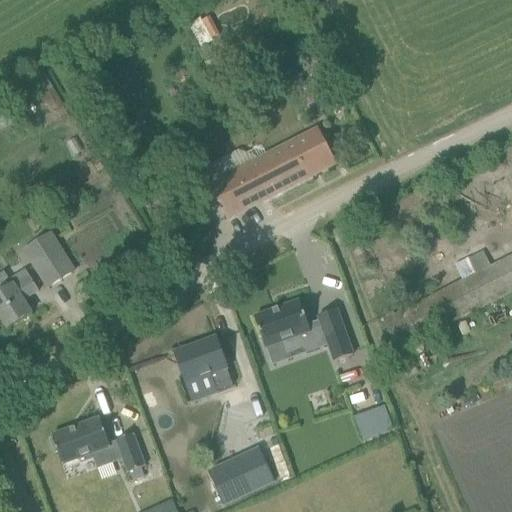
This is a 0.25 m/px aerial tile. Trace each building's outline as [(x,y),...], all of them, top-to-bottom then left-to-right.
[(211,16),(204,20),(211,33),(218,29),(211,16)] [(45,74),(33,81),(52,112),(63,105),(45,74)] [(210,185),(212,189),(219,202),(227,217),(228,219),(334,165),(325,147),(317,133),(288,148),(261,162),(256,160),(210,185)] [(58,243),(30,261),(46,286),(74,268),(58,243)] [(511,257),(383,322),(397,351),(511,292),(511,257)] [(38,292),(29,278),(25,272),(9,282),(4,273),(0,275),(0,318),(7,330),(30,315),(23,302),(38,292)] [(321,327),(310,331),(299,302),(254,318),(265,349),(282,343),(286,355),(304,349),(306,355),(328,347),(334,363),(353,356),(336,311),(317,317),(321,327)] [(175,355),(181,374),(186,384),(210,375),(216,392),(232,387),(226,369),(216,340),(175,355)] [(385,407),(355,418),(363,442),(393,431),(385,407)] [(92,458),(90,453),(106,447),(96,419),(50,436),(52,439),(49,440),(54,454),(57,453),(61,464),(76,458),(78,463),(92,458)] [(249,430),(236,434),(243,453),(256,449),(249,430)] [(128,474),(145,468),(133,437),(117,443),(128,474)] [(274,485),(258,450),(208,473),(224,508),(274,485)]
